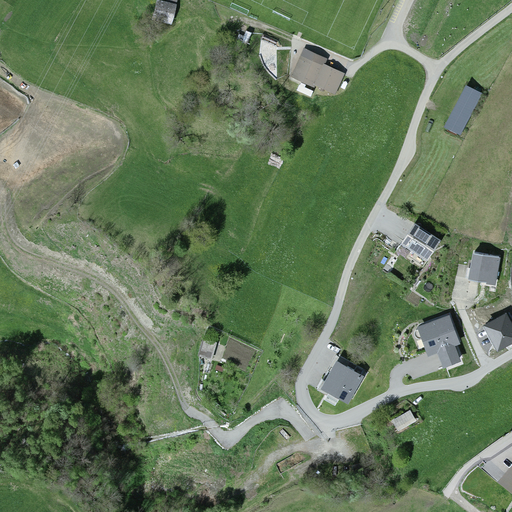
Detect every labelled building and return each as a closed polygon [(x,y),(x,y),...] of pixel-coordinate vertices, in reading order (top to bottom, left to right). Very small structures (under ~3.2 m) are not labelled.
[(171,8),(153,2),(147,21),(166,26),(171,8)] [(325,59),(304,50),(292,76),(313,86),(314,84),(334,93),(343,74),(323,65),(325,59)] [(459,90),(441,126),(454,133),(473,96),(459,90)] [(437,241),(416,227),(405,243),(426,258),(437,241)] [(500,258),(473,252),(468,279),(494,285),(500,258)] [(511,342),(511,328),(505,315),(485,326),(498,350),(511,342)] [(448,317),(418,328),(428,354),(438,350),(444,366),(458,361),(452,345),(458,343),(448,317)] [(205,339),(201,354),(214,357),(218,342),(205,339)] [(361,378),(337,364),(324,389),(347,402),(361,378)] [(405,412),(386,423),(393,434),(412,423),(405,412)] [(511,468),(500,482),(511,492),(511,468)]
